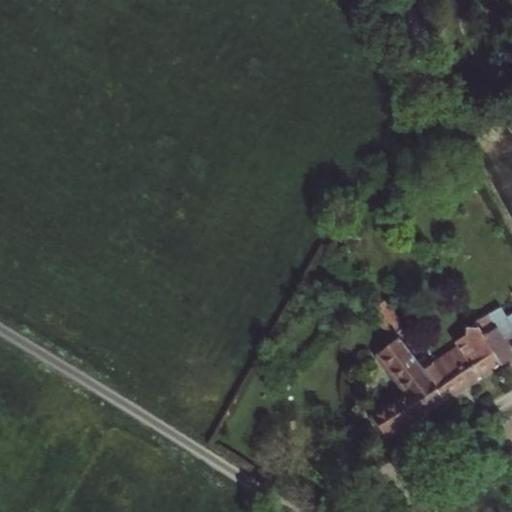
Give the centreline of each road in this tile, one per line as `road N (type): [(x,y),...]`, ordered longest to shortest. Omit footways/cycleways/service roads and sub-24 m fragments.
road 1 (unclassified): [(0,329),(282,511)]
road 2 (unclassified): [(319,511),(511,402)]
